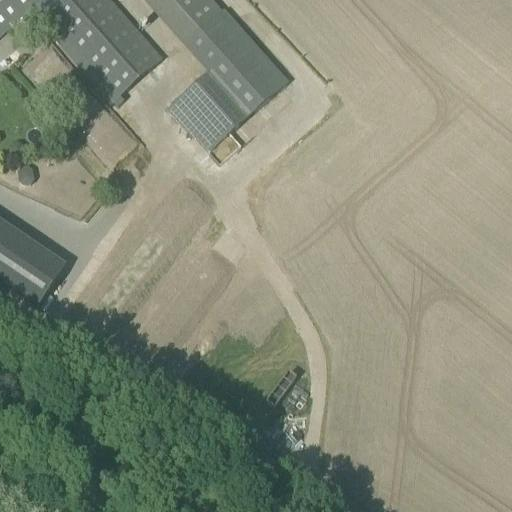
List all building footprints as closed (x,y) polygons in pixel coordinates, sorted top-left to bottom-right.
[(0,0),(0,38),(10,30),(16,37),(26,28),(43,47),(51,40),(112,108),(163,63),(107,0),(69,0),(68,0),(0,0)] [(134,0),(180,50),(217,17),(201,0),(134,0)] [(284,88),(220,16),(182,49),(207,78),(172,108),(211,152),(284,88)] [(0,290),(38,314),(65,270),(0,230),(0,290)] [(390,495),(397,483),(380,473),(373,485),(390,495)]
